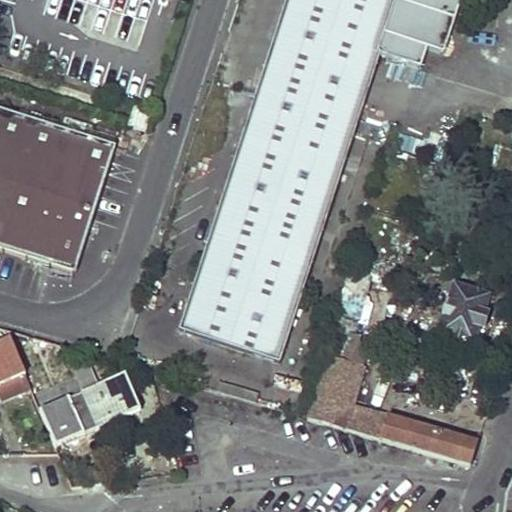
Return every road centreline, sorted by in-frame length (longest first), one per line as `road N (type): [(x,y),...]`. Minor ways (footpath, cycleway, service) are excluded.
road 1 (unclassified): [(213,0),(125,273),(110,298),(66,318),(0,306)]
road 2 (unclassified): [(492,482),(391,472),(90,505)]
